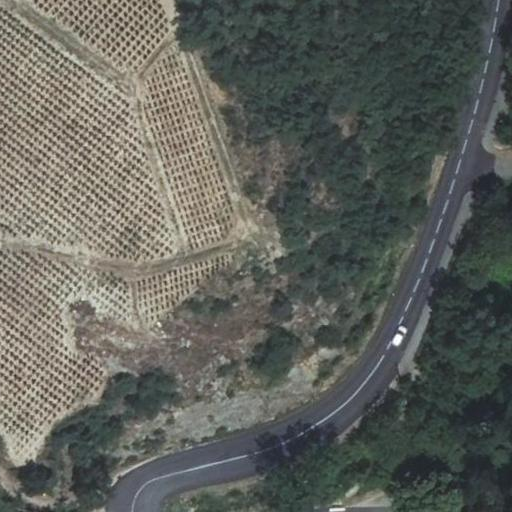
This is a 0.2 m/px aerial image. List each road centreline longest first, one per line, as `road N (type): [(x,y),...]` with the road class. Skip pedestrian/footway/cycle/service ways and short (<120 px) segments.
road 1 (unclassified): [(498,0),(454,179),(379,363),(303,434),(149,481),(132,511)]
road 2 (track): [(132,509),(60,505),(17,492),(0,476)]
